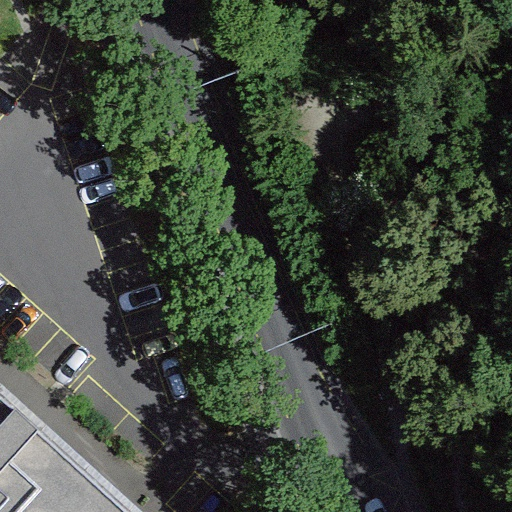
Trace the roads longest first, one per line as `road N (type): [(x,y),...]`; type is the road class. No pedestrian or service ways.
road 1 (residential): [(166,0),(359,511)]
road 2 (unknown): [(0,172),(126,376),(133,395),(128,445)]
road 3 (unknown): [(128,445),(156,458),(233,467),(333,445)]
road 4 (unknown): [(0,355),(96,430),(128,445)]
